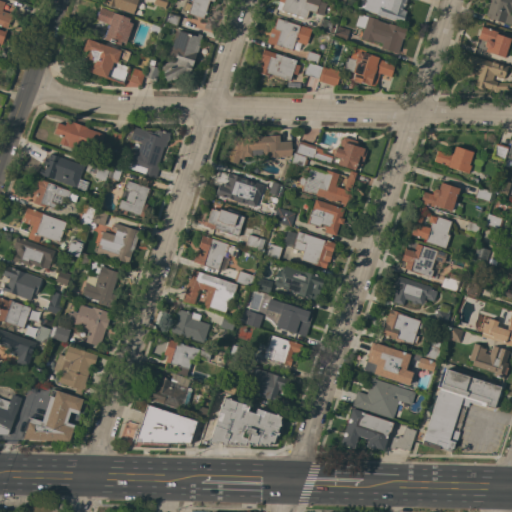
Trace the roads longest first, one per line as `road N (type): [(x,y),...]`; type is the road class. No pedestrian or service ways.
road 1 (residential): [(452,0),(283,511)]
road 2 (residential): [(245,0),(78,511)]
road 3 (primary): [(511,486),(0,474)]
road 4 (residential): [(511,116),(95,105),(31,89)]
road 5 (tertiary): [(62,0),(0,172)]
